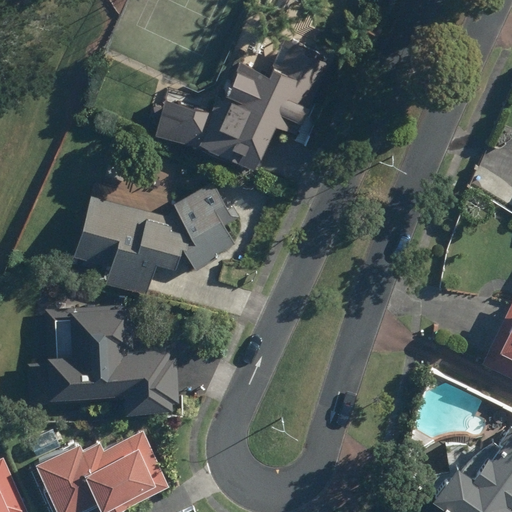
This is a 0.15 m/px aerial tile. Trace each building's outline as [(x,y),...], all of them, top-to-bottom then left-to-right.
[(318,99),(314,97),(333,53),(286,33),(272,66),(238,51),(216,104),(172,86),(165,103),(158,100),(153,113),(158,115),(153,125),(201,145),(203,140),(262,165),(280,123),(299,131),(305,117),(310,119),(318,99)] [(132,187),(99,188),(82,272),(151,286),(157,255),(181,260),(185,239),(194,241),(197,265),(219,254),(217,250),(238,240),(230,222),(239,217),(218,174),(172,197),(133,198),(132,187)] [(224,262),(219,278),(257,292),(263,276),(224,262)] [(47,303),(48,359),(29,360),(30,391),(30,402),(67,402),(67,391),(128,390),(129,408),(180,407),(179,389),(179,345),(136,346),(135,301),(47,303)] [(511,301),(485,356),(511,368),(511,301)] [(84,435),(40,453),(63,509),(64,511),(65,511),(104,496),(109,510),(171,483),(164,466),(146,425),(107,442),(104,435),(87,442),(84,435)] [(511,511),(511,425),(480,467),(460,452),(433,487),(465,511),(511,511)] [(0,511),(23,511),(31,509),(5,450),(0,452),(0,511)]
